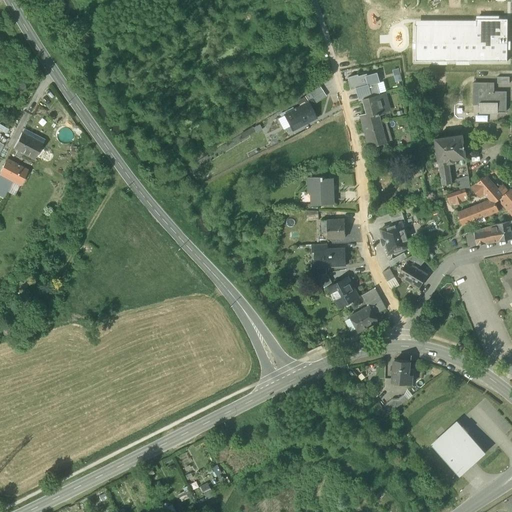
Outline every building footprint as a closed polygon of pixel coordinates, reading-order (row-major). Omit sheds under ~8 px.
[(416,25),(416,61),(507,61),(507,19),(476,19),(476,20),(476,26),(416,25)] [(399,68),(393,70),(396,81),(402,80),(399,68)] [(358,74),(348,77),(351,89),(356,88),(359,100),(363,99),(380,94),(380,93),(377,83),(380,82),(377,72),(367,75),(367,73),(359,76),(358,74)] [(387,91),(384,81),(380,82),(377,83),(380,93),(387,91)] [(497,113),(498,113),(498,111),(507,111),(507,91),(495,91),(494,83),(474,82),(474,83),(474,91),(473,105),(480,105),(480,113),(481,113),(497,113)] [(314,104),(326,96),(319,86),(304,96),(307,101),(311,99),(314,104)] [(380,94),(383,107),(388,105),(385,93),(380,94)] [(385,112),(383,107),(380,94),(363,99),(367,113),(363,114),(366,126),(381,121),(379,113),(385,112)] [(296,102),(300,107),(308,103),(308,102),(307,101),(304,96),(296,102)] [(290,126),(292,130),(315,118),(310,107),(308,103),(300,107),(284,115),(290,126)] [(290,126),(284,115),(277,119),(283,130),(290,126)] [(382,122),(381,121),(366,126),(364,126),(370,147),(387,142),(387,141),(386,142),(381,124),(380,122),(382,122)] [(386,142),(387,141),(392,140),(387,122),(381,124),(386,142)] [(255,131),(253,127),(240,135),(243,139),(255,131)] [(24,128),(21,133),(42,144),(45,139),(24,128)] [(23,153),(34,159),(42,144),(21,133),(13,148),(17,150),(15,154),(21,157),(23,153)] [(456,162),(456,159),(466,158),(465,149),(464,143),(463,134),(435,138),(439,161),(448,160),(448,163),(449,163),(456,162)] [(77,147),(71,146),(69,155),(76,156),(77,147)] [(0,174),(12,181),(19,185),(27,170),(6,160),(0,171),(0,174)] [(439,161),(442,185),(452,183),(449,163),(448,163),(448,160),(439,161)] [(493,170),(499,177),(505,173),(499,166),(493,170)] [(0,195),(4,197),(7,192),(12,181),(0,174),(0,195)] [(457,179),(459,186),(470,182),(469,175),(457,179)] [(485,193),(491,200),(494,203),(494,202),(498,199),(504,195),(503,195),(498,189),(486,175),(476,183),(472,187),(481,196),(485,193)] [(315,192),(316,205),(334,204),(333,179),(323,179),(323,177),(310,178),(310,193),(315,192)] [(12,181),(7,192),(14,195),(19,185),(12,181)] [(502,185),(498,189),(503,195),(508,191),(502,185)] [(508,191),(503,195),(504,195),(498,199),(511,215),(511,189),(511,188),(508,191)] [(447,195),(450,204),(455,203),(455,204),(464,202),(463,200),(467,199),(468,200),(469,199),(465,189),(460,190),(447,195)] [(498,210),(494,202),(494,203),(491,200),(471,208),(459,212),(463,224),(498,210)] [(390,214),(393,225),(401,222),(405,221),(401,210),(390,214)] [(328,232),(328,238),(346,238),(345,219),(322,221),(323,232),(328,232)] [(509,221),(497,224),(499,241),(505,240),(511,239),(511,233),(510,230),(509,221)] [(386,245),(389,253),(409,247),(401,222),(393,225),(381,229),(383,237),(386,245)] [(488,243),(499,241),(497,224),(474,231),(477,245),(488,243)] [(466,233),(469,247),(474,246),(477,245),(474,231),(466,233)] [(315,251),(316,268),(327,267),(327,265),(345,264),(345,249),(327,250),(315,251)] [(389,262),(391,267),(407,258),(404,253),(389,262)] [(407,261),(419,268),(425,261),(418,253),(417,253),(404,260),(407,261)] [(399,275),(420,288),(428,274),(419,268),(407,261),(399,275)] [(383,272),(387,280),(394,276),(390,268),(383,272)] [(311,276),(319,289),(331,282),(326,274),(317,275),(311,276)] [(399,286),(394,276),(387,280),(392,289),(399,286)] [(337,294),(343,305),(359,297),(354,289),(353,290),(347,278),(329,288),(334,296),(337,294)] [(23,283),(18,281),(14,287),(21,291),(23,287),(24,284),(23,283)] [(386,308),(379,296),(375,288),(362,295),(365,300),(366,303),(368,307),(369,306),(374,315),(386,308)] [(357,328),(359,331),(378,321),(374,315),(369,306),(368,307),(351,317),(357,328)] [(357,328),(351,317),(345,321),(351,331),(357,328)] [(393,382),(408,384),(409,375),(410,361),(395,360),(394,365),(394,371),(393,382)] [(435,386),(403,414),(420,433),(452,405),(435,386)] [(404,395),(407,400),(413,396),(408,389),(404,395)] [(399,400),(402,404),(407,400),(404,395),(399,400)] [(384,407),(389,413),(402,404),(399,400),(393,400),(384,407)] [(462,426),(459,422),(432,446),(458,475),(485,451),(468,432),(469,432),(463,425),(462,426)] [(196,486),(201,500),(212,496),(207,482),(196,486)]
